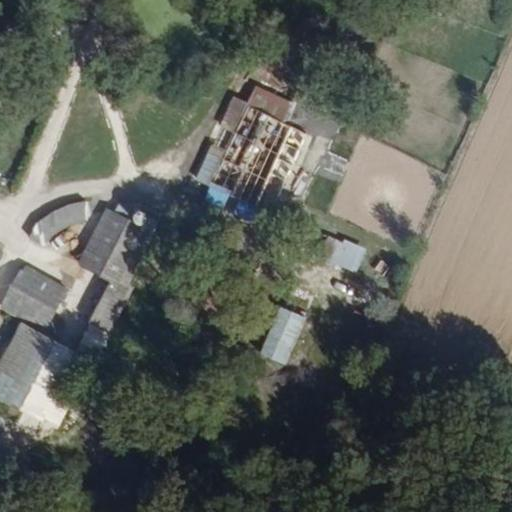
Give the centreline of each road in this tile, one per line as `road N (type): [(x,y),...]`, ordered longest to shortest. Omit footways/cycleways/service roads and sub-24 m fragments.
road 1 (track): [(11,243),(53,197),(173,168),(227,91)]
road 2 (track): [(11,243),(104,0)]
road 3 (track): [(90,33),(131,179)]
road 4 (track): [(67,335),(94,282),(11,243)]
